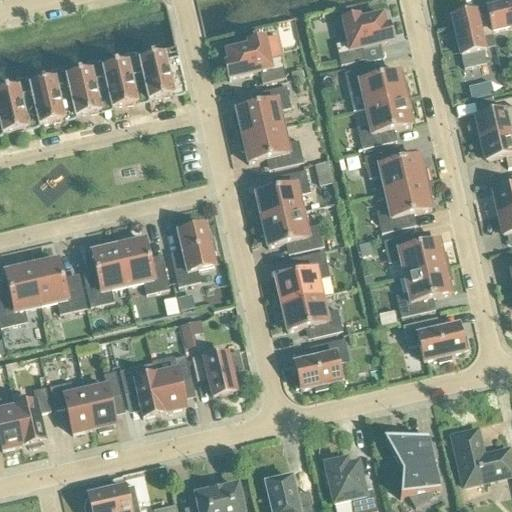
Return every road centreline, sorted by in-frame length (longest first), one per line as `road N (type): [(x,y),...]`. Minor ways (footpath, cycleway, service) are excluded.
road 1 (residential): [(408,0),(494,375)]
road 2 (residential): [(40,481),(279,426)]
road 3 (residential): [(279,426),(225,191)]
road 4 (residential): [(0,243),(225,191)]
road 5 (residential): [(279,426),(494,375)]
road 6 (residential): [(208,117),(0,166)]
road 7 (residential): [(208,117),(180,0)]
